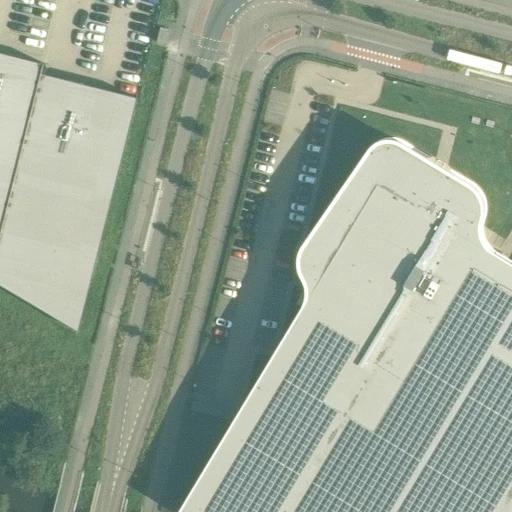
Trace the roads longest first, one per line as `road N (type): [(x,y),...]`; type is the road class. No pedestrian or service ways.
road 1 (tertiary): [(231,0),(209,44),(117,391),(113,482)]
road 2 (tertiary): [(113,482),(150,399),(239,52),(260,18)]
road 3 (tertiary): [(260,18),(309,16),(511,69)]
road 4 (tertiary): [(511,34),(376,0)]
